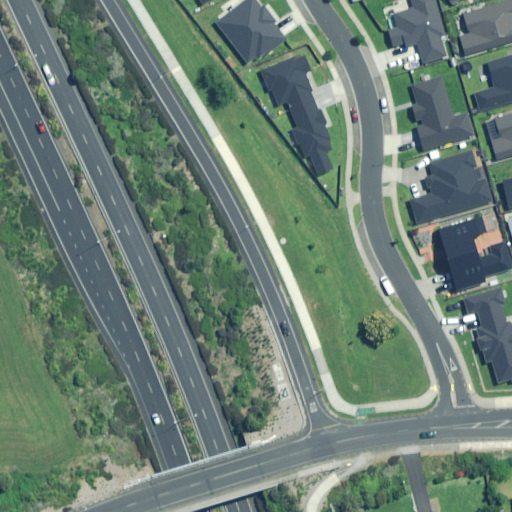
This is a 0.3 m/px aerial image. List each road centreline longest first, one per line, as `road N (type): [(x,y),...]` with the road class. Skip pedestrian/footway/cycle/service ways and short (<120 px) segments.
road 1 (primary): [(21,0),(147,272),(242,511)]
road 2 (primary): [(111,0),(229,201),(330,443)]
road 3 (residential): [(455,426),(446,363),(376,225),(364,78),(317,0)]
road 4 (primary): [(194,511),(70,206)]
road 5 (tertiary): [(330,443),(111,511)]
road 6 (primary): [(70,206),(0,53)]
road 7 (primary): [(70,206),(34,165),(0,93)]
road 8 (tertiary): [(455,426),(330,443)]
